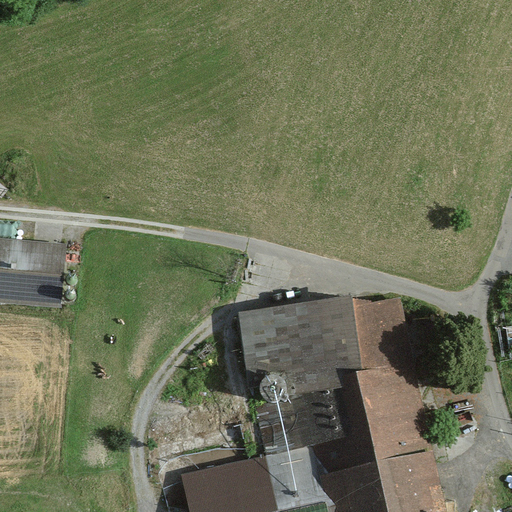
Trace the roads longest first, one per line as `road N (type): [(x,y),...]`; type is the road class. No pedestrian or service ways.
road 1 (track): [(478,309),(234,242),(0,212)]
road 2 (track): [(511,206),(478,309),(511,429)]
